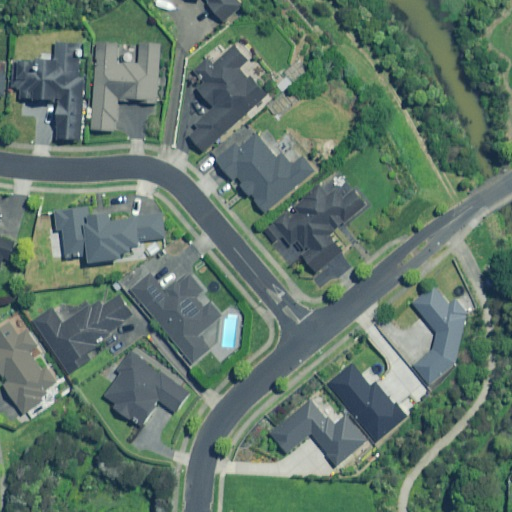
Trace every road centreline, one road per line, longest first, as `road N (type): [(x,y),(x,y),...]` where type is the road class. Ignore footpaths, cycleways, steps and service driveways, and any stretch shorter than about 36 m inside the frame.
road 1 (residential): [(0,163),(160,173),(186,190),(311,337)]
road 2 (tertiary): [(511,180),(311,337)]
road 3 (tertiary): [(311,337),(218,425),(194,511)]
